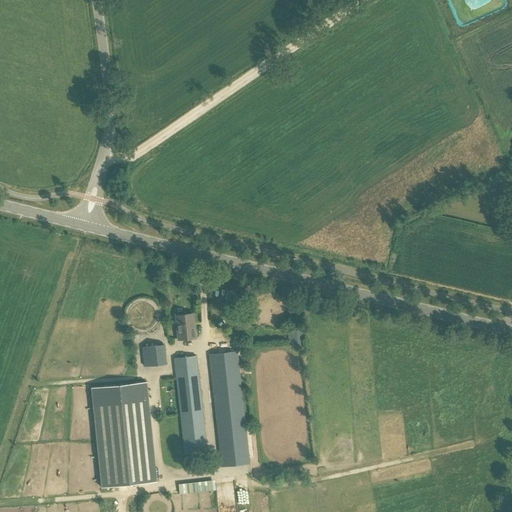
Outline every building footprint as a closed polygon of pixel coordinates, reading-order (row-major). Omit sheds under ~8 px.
[(193,313),(175,315),(178,340),(196,338),(193,313)] [(291,343),(292,347),(304,346),(302,331),(288,332),(288,343),(291,343)] [(164,344),(142,347),(144,366),(166,364),(164,344)] [(237,351),(208,354),(219,450),(248,447),(237,351)] [(175,358),(176,366),(186,455),(207,452),(197,355),(176,358),(175,358)] [(156,482),(146,382),(91,387),(101,487),(156,482)] [(248,447),(219,450),(221,465),(250,463),(248,447)] [(175,476),(175,486),(212,485),(212,475),(175,476)]
